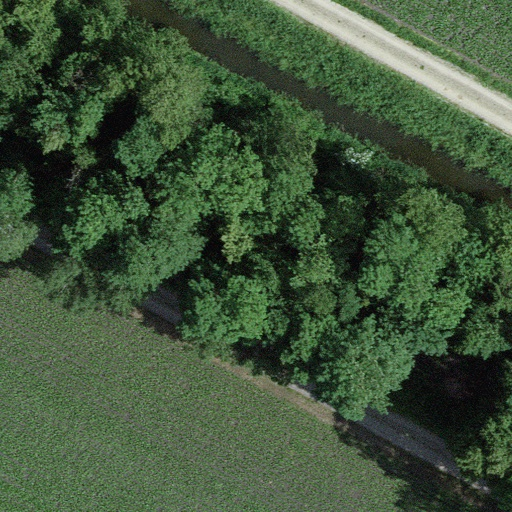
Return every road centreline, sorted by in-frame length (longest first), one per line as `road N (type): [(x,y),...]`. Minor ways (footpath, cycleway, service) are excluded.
road 1 (track): [(474,511),(0,231)]
road 2 (track): [(313,0),(511,109)]
